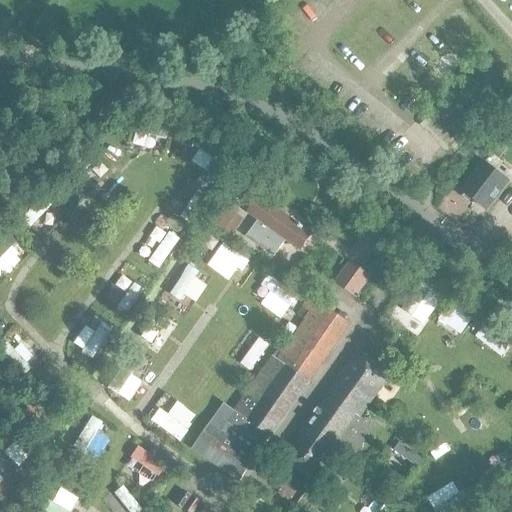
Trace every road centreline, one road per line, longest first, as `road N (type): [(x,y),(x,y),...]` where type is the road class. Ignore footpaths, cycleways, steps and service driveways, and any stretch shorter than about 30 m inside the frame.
road 1 (unknown): [(438,224),(235,476),(10,305),(14,287),(116,173)]
road 2 (unclassified): [(511,281),(350,158),(283,118),(211,89),(0,56)]
